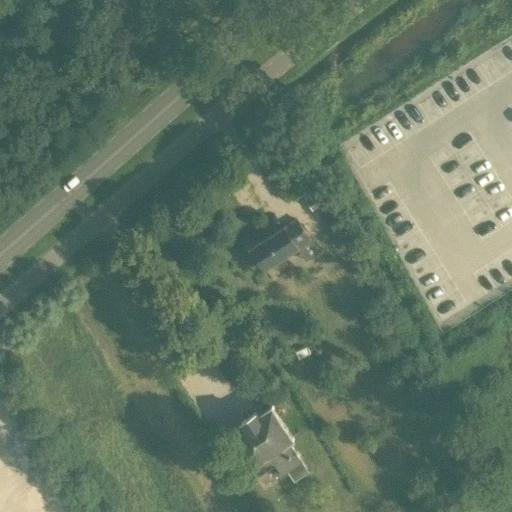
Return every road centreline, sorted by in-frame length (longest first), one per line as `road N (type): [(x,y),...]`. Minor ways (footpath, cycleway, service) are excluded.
road 1 (unclassified): [(0,303),(359,0)]
road 2 (primary): [(0,260),(302,0)]
